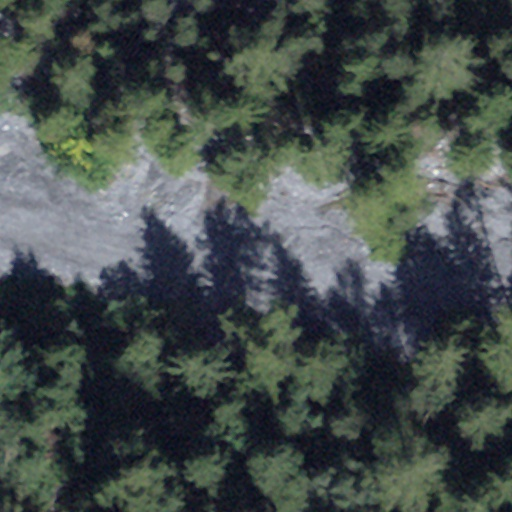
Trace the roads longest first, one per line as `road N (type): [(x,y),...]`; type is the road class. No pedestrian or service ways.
road 1 (track): [(511,296),(328,322),(278,318),(199,286)]
road 2 (track): [(199,286),(0,156)]
